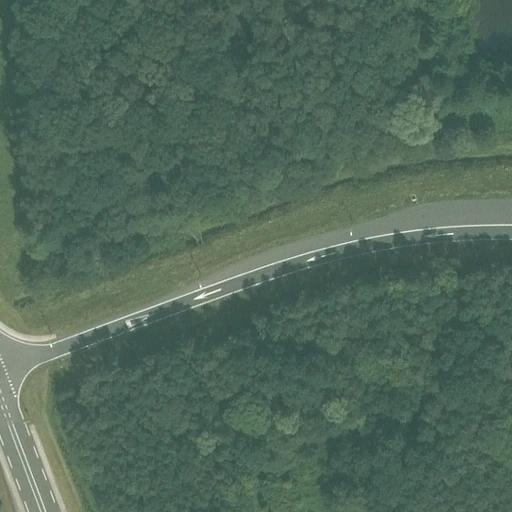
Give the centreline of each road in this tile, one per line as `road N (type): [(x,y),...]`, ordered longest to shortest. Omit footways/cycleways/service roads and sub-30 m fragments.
road 1 (motorway): [(511,233),(375,243),(0,369)]
road 2 (primary): [(41,511),(0,397)]
